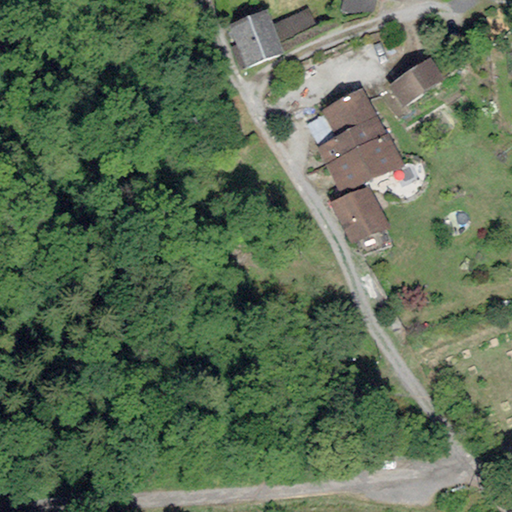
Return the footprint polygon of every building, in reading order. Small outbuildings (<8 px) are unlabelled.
[(282,18),(287,30),(318,19),(314,6),(282,18)] [(266,14),(228,28),(243,67),(281,52),(266,14)] [(442,77),(430,60),(391,87),(403,104),(442,77)] [(346,191),(400,163),(362,91),(327,110),(342,137),(322,148),(346,191)] [(366,188),(336,203),(354,240),(385,225),(366,188)]
